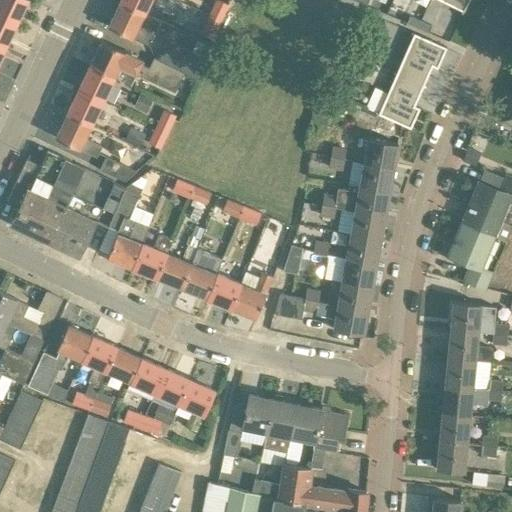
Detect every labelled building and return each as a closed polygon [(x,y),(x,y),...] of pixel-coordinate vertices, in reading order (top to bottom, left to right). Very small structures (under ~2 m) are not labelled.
[(27,0),(0,0),(0,15),(16,23),(27,0)] [(144,15),(151,0),(120,0),(119,3),(144,15)] [(215,0),(208,16),(220,22),(228,5),(218,0),(215,0)] [(438,0),(462,11),(461,14),(462,15),(469,0),(438,0)] [(108,27),(149,46),(154,36),(138,28),(144,15),(119,3),(108,27)] [(0,45),(5,47),(16,23),(0,15),(0,45)] [(220,22),(208,16),(200,32),(212,38),(220,22)] [(417,29),(421,21),(410,16),(406,24),(417,29)] [(428,33),(432,26),(421,21),(417,29),(428,33)] [(394,72),(393,73),(425,87),(425,86),(423,85),(432,66),(437,68),(446,48),(411,33),(410,34),(413,35),(396,73),(394,72)] [(157,60),(183,72),(198,79),(207,60),(166,40),(157,60)] [(101,42),(89,66),(114,78),(114,79),(130,87),(136,74),(173,93),(183,72),(157,60),(152,58),(148,67),(141,64),(142,61),(101,42)] [(374,65),(379,54),(372,51),(367,62),(374,65)] [(370,76),(374,65),(367,62),(362,73),(370,76)] [(89,66),(78,90),(103,102),(114,79),(114,78),(89,66)] [(425,87),(393,73),(393,74),(395,75),(379,113),(376,112),(375,114),(410,129),(419,108),(414,106),(422,87),(424,88),(425,87)] [(91,126),(103,102),(78,90),(67,114),(91,126)] [(511,93),(500,120),(511,125),(511,93)] [(151,101),(138,94),(132,107),(146,113),(151,101)] [(155,126),(167,132),(175,116),(163,110),(155,126)] [(85,139),(91,126),(67,114),(55,139),(96,158),(102,147),(85,139)] [(167,132),(155,126),(147,143),(159,149),(167,132)] [(145,135),(130,129),(125,141),(139,148),(145,135)] [(330,150),(344,152),(348,135),(334,132),(330,150)] [(368,139),(364,163),(393,168),(397,144),(368,139)] [(481,152),(469,147),(464,160),(475,165),(481,152)] [(344,152),(330,150),(327,168),(341,170),(344,152)] [(84,168),(47,151),(40,166),(26,159),(7,200),(19,206),(10,224),(12,225),(12,226),(47,242),(73,191),(84,168)] [(106,157),(99,170),(124,182),(136,172),(135,172),(106,157)] [(359,187),(389,192),(393,168),(364,163),(359,187)] [(79,257),(98,217),(110,223),(125,188),(84,168),(73,191),(47,242),(79,257)] [(189,198),(194,186),(176,178),(171,191),(189,198)] [(505,211),(511,213),(511,180),(506,178),(501,191),(478,182),(461,223),(487,234),(504,242),(505,240),(504,240),(510,225),(501,221),(505,211)] [(110,223),(119,227),(107,258),(132,268),(142,244),(149,227),(128,219),(141,188),(131,184),(130,183),(125,188),(110,223)] [(334,207),(355,211),(384,216),(389,192),(359,187),(348,185),(347,190),(337,188),(335,195),(323,193),(321,204),(334,207)] [(194,186),(189,198),(205,205),(210,192),(194,186)] [(221,211),(239,219),(244,206),(226,199),(221,211)] [(310,213),(319,215),(320,206),(311,204),(310,213)] [(334,207),(321,204),(319,216),(333,218),(334,207)] [(260,213),(244,206),(239,219),(255,225),(260,213)] [(351,234),(380,240),(384,216),(355,211),(351,234)] [(474,266),(487,234),(461,223),(448,256),(470,265),(463,280),(486,289),(492,273),(474,266)] [(201,240),(205,229),(197,226),(192,236),(201,240)] [(156,278),(166,254),(172,239),(157,233),(151,247),(142,244),(132,268),(156,278)] [(351,234),(346,258),(376,264),(380,240),(351,234)] [(312,253),(325,255),(328,243),(314,240),(312,252),(312,253)] [(181,288),(198,249),(196,248),(190,263),(166,254),(156,278),(181,288)] [(283,272),(299,275),(302,250),(290,248),(283,272)] [(221,258),(198,249),(181,288),(206,299),(216,274),(219,267),(218,266),(221,258)] [(330,279),(329,280),(371,288),(376,264),(346,258),(342,281),(330,279)] [(254,290),(241,284),(231,309),(255,319),(272,278),(261,273),(254,290)] [(231,309),(241,284),(216,274),(206,299),(231,309)] [(329,280),(325,302),(325,304),(338,306),(367,312),(371,288),(329,280)] [(305,300),(318,303),(321,291),(307,288),(305,300)] [(0,320),(6,324),(16,328),(43,341),(53,318),(61,300),(45,292),(36,309),(41,312),(37,322),(23,316),(27,306),(16,300),(0,292),(0,320)] [(367,312),(338,306),(325,304),(318,303),(305,300),(278,295),(275,314),(301,319),(303,309),(316,312),(315,315),(335,319),(333,330),(363,335),(367,312)] [(477,332),(491,333),(507,334),(508,324),(493,323),(494,307),(480,305),(480,304),(453,302),(450,330),(477,332)] [(5,349),(6,349),(16,328),(6,324),(0,320),(0,347),(5,350),(5,349)] [(82,361),(93,336),(68,325),(56,350),(59,351),(56,359),(43,353),(28,388),(47,396),(58,371),(61,372),(68,355),(82,361)] [(488,346),(476,345),(477,332),(450,330),(448,358),(474,360),(490,362),(492,349),(488,346)] [(506,345),(507,334),(491,333),(490,344),(506,345)] [(90,383),(85,395),(75,392),(71,404),(89,411),(93,398),(98,387),(105,372),(116,347),(93,336),(82,361),(92,366),(86,382),(90,383)] [(116,347),(105,372),(130,383),(141,358),(116,347)] [(5,349),(5,350),(0,360),(28,374),(33,363),(6,349),(5,349)] [(130,383),(127,390),(151,400),(166,369),(141,358),(130,383)] [(445,386),(472,389),(473,373),(474,360),(448,358),(445,386)] [(0,374),(17,383),(18,382),(23,384),(28,374),(0,360),(0,374)] [(176,411),(190,380),(166,369),(151,400),(176,411)] [(486,390),(501,391),(502,380),(487,379),(486,390)] [(214,391),(190,380),(176,411),(189,417),(185,427),(196,432),(214,391)] [(487,400),(500,401),(501,391),(486,390),(472,389),(445,386),(442,414),(469,416),(470,404),(486,405),(487,400)] [(21,391),(15,404),(37,414),(43,401),(21,391)] [(242,428),(266,433),(273,399),(248,394),(242,428)] [(93,398),(89,411),(106,417),(110,404),(93,398)] [(287,452),(290,438),(297,404),(273,399),(266,433),(260,461),(284,466),(285,463),(287,451),(287,452)] [(37,414),(15,404),(9,416),(32,426),(37,414)] [(338,453),(340,440),(343,441),(349,415),(322,409),(321,409),(297,404),(290,438),(315,442),(314,448),(338,453)] [(139,429),(144,415),(126,409),(122,423),(139,429)] [(466,445),(469,416),(442,414),(439,442),(466,445)] [(84,427),(106,435),(110,423),(88,415),(84,427)] [(144,415),(139,429),(157,434),(161,421),(144,415)] [(32,426),(9,416),(4,428),(26,439),(32,426)] [(110,423),(106,435),(124,441),(129,429),(110,423)] [(80,438),(102,446),(106,435),(84,427),(80,438)] [(4,428),(4,429),(0,436),(0,441),(20,451),(26,439),(4,428)] [(241,432),(227,430),(222,455),(233,457),(235,457),(241,432)] [(124,441),(106,435),(102,446),(120,452),(124,441)] [(482,445),(495,447),(496,437),(483,435),(482,445)] [(76,450),(98,458),(102,446),(80,438),(76,450)] [(463,473),(465,458),(466,445),(439,442),(437,470),(463,473)] [(495,447),(482,445),(481,456),(494,457),(495,447)] [(120,452),(102,446),(98,458),(116,464),(120,452)] [(71,462),(93,469),(98,458),(76,450),(71,462)] [(0,454),(0,468),(10,473),(15,462),(0,454)] [(98,458),(93,469),(112,476),(116,464),(98,458)] [(67,473),(89,481),(93,469),(71,462),(67,473)] [(282,482),(307,486),(309,466),(285,463),(284,466),(282,482)] [(181,472),(158,464),(154,475),(177,483),(181,472)] [(0,468),(0,481),(5,483),(10,473),(0,468)] [(112,476),(93,469),(89,481),(107,487),(112,476)] [(471,484),(502,488),(503,476),(472,472),(471,484)] [(63,485),(85,493),(89,481),(67,473),(63,485)] [(172,494),(177,483),(154,475),(149,486),(172,494)] [(268,498),(273,499),(279,500),(281,484),(254,479),(251,493),(268,496),(268,498)] [(107,487),(89,481),(85,493),(103,500),(107,487)] [(304,503),(304,504),(324,507),(324,506),(345,509),(347,492),(307,486),(282,482),(281,484),(279,500),(304,503)] [(302,511),(304,504),(304,503),(279,500),(273,499),(268,498),(268,496),(251,493),(208,483),(206,496),(229,501),(226,511),(302,511)] [(59,497),(80,505),(85,493),(63,485),(59,497)] [(168,505),(172,494),(149,486),(145,497),(168,505)] [(362,511),(364,511),(366,493),(347,490),(347,492),(345,509),(362,511)] [(85,493),(80,505),(98,511),(103,500),(85,493)] [(203,508),(220,511),(226,511),(229,501),(206,496),(203,508)] [(54,509),(62,511),(77,511),(80,505),(59,497),(54,509)] [(152,511),(165,511),(168,505),(145,497),(140,508),(152,511)] [(459,511),(461,501),(434,498),(432,511),(459,511)]
